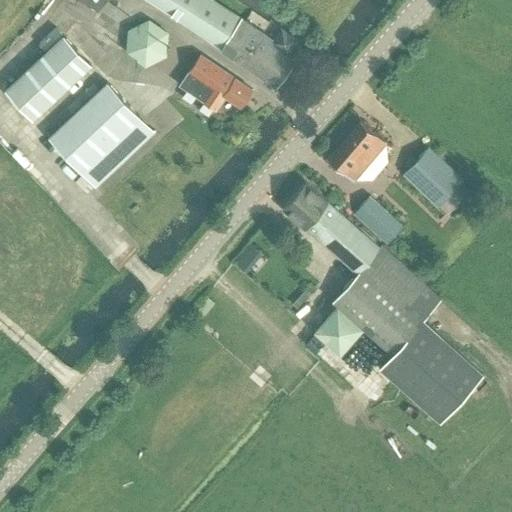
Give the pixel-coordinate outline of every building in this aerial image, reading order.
[(81,0),(96,11),(103,0),(81,0)] [(149,0),(274,84),(292,58),(285,53),(296,38),(280,27),(272,39),(213,0),(149,0)] [(44,50),(62,34),(55,27),(38,44),(44,50)] [(90,65),(63,34),(4,87),(31,118),(90,65)] [(199,54),(180,84),(216,108),(225,94),(240,103),(251,87),(199,54)] [(95,186),(153,131),(106,82),(49,138),(95,186)] [(354,179),(386,141),(360,119),(328,157),(354,179)] [(436,205),(462,178),(428,145),(402,172),(436,205)] [(304,180),(281,206),(352,268),(355,270),(331,298),(337,303),(314,330),(340,352),(363,325),(393,351),(423,317),(440,298),(433,291),(425,283),(420,279),(379,243),(378,245),(375,242),(304,180)] [(368,195),(353,212),(387,241),(402,224),(368,195)] [(295,299),(292,303),(296,308),(300,304),(295,299)] [(393,351),(379,366),(396,381),(439,420),(483,371),(423,317),(393,351)]
